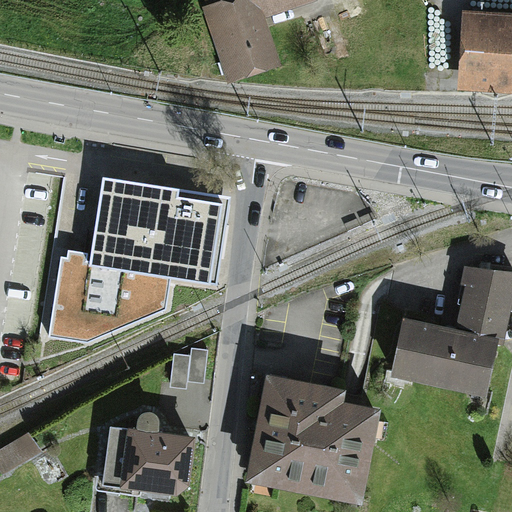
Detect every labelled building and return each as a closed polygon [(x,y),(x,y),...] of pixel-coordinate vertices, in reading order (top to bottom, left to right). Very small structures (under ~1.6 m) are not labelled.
[(257,14),(299,0),(205,0),(204,7),(227,75),(272,61),(257,14)] [(511,22),(469,19),(465,80),(511,83),(511,22)] [(221,204),(176,197),(177,190),(105,177),(91,261),(62,256),(49,335),(87,341),(165,308),(170,276),(209,282),(221,204)] [(464,282),(471,284),(462,325),(473,327),(471,336),(495,342),(499,342),(511,282),(511,273),(467,267),(464,282)] [(485,391),(495,342),(471,336),(404,321),(393,371),(395,371),(396,369),(413,373),(413,375),(464,386),(465,384),(483,389),(483,391),(485,391)] [(188,377),(205,379),(208,350),(192,347),(190,355),(174,353),(171,383),(187,385),(188,377)] [(338,397),(321,394),(322,388),(276,379),(269,415),(277,416),(274,433),(260,431),(252,469),(276,474),(275,479),(336,491),(337,486),(359,490),(374,411),(337,404),(338,397)] [(103,484),(119,486),(118,492),(139,495),(141,484),(175,489),(185,482),(191,439),(156,434),(159,420),(158,419),(158,417),(157,416),(156,415),(154,414),(153,413),(151,412),(150,412),(148,412),(146,412),(145,413),(143,414),(142,415),(141,416),(140,417),(138,431),(133,430),(134,428),(112,425),(103,484)] [(17,458),(37,446),(29,433),(10,445),(17,458)]
